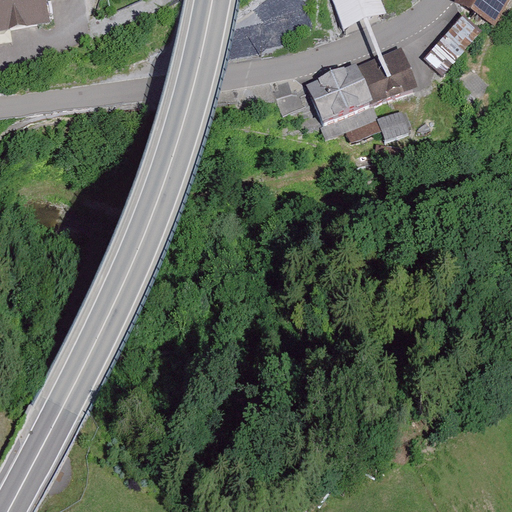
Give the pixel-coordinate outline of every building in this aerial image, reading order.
[(49,0),(0,0),(0,37),(54,27),(49,0)] [(389,0),(339,0),(349,24),(392,7),(389,0)] [(511,31),(511,0),(472,0),(471,2),(511,32),(511,31)] [(449,64),(484,22),(469,9),(433,51),(449,64)] [(433,100),(413,56),(318,92),(332,137),(433,100)]
